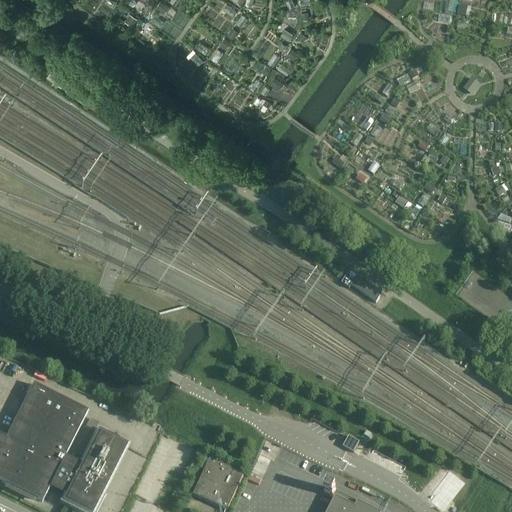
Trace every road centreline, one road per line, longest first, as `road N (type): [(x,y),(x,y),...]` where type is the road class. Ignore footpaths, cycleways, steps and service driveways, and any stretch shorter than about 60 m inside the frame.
road 1 (unclassified): [(511,368),(0,21)]
road 2 (unknown): [(6,391),(46,389),(126,433),(130,458),(101,511)]
